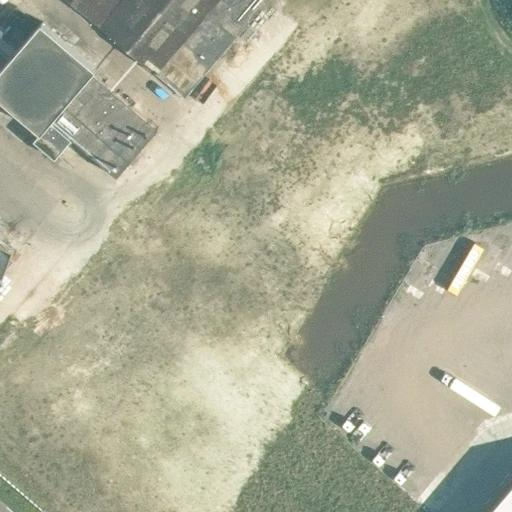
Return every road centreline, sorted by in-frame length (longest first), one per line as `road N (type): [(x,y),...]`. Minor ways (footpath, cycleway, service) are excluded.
road 1 (unknown): [(448,329),(434,288),(413,262),(469,203),(486,160)]
road 2 (unknown): [(482,0),(497,73),(486,160)]
